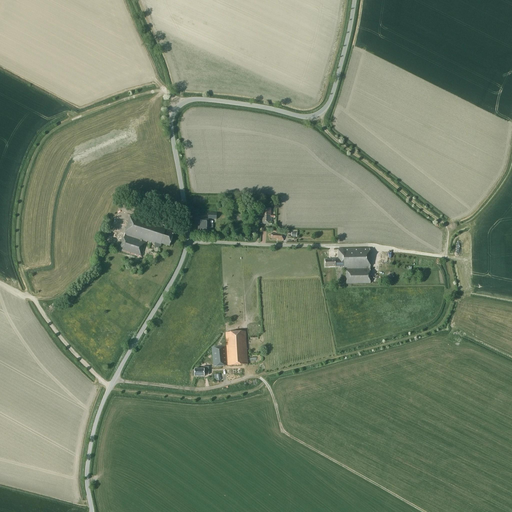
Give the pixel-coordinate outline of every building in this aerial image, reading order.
[(275,217),(275,215),(271,215),(271,209),(262,208),(262,215),(261,215),(260,224),(272,224),(272,219),(270,219),(270,217),(275,217)] [(142,257),(147,242),(147,241),(150,242),(150,243),(155,245),(154,247),(159,249),(160,246),(161,247),(162,244),(169,246),(171,241),(174,232),(166,229),(167,227),(131,215),(119,250),(142,257)] [(205,231),(208,231),(208,228),(213,228),(213,224),(208,224),(208,220),(199,220),(198,226),(198,231),(200,231),(200,233),(205,233),(205,231)] [(276,234),(271,234),(270,238),(278,239),(277,240),(283,241),(283,233),(277,233),(276,234)] [(346,284),(370,283),(370,248),(338,249),(338,259),(335,259),(325,260),(325,267),(335,267),(335,266),(343,266),(343,269),(346,269),(346,284)] [(246,331),(226,332),(227,346),(212,347),(214,367),(248,364),(246,331)] [(204,374),(208,374),(209,374),(209,366),(204,366),(204,369),(195,369),(195,376),(204,376),(204,374)]
